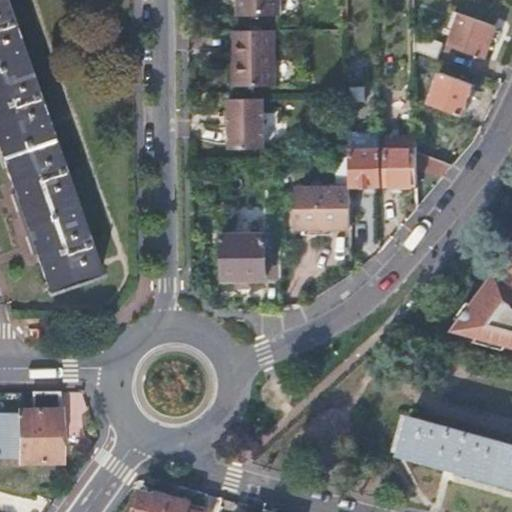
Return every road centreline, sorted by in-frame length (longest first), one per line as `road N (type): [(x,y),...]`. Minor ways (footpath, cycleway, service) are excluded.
road 1 (residential): [(232,361),(315,330),(423,245),(487,158),(511,106)]
road 2 (residential): [(162,0),(164,322)]
road 3 (residential): [(200,441),(219,475),(347,511)]
